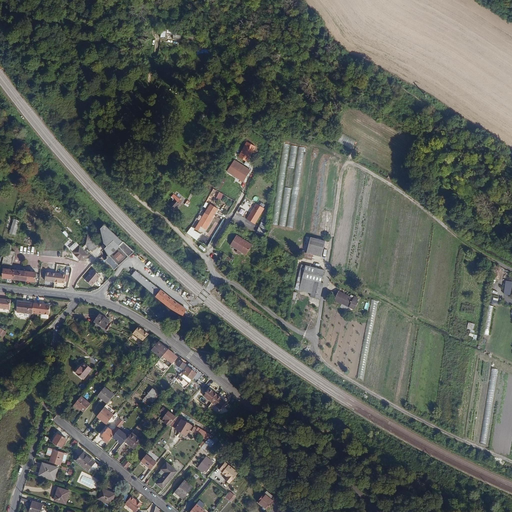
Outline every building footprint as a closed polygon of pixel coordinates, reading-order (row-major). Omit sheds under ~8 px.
[(342,133),(337,141),(351,149),(356,141),(342,133)] [(249,148),(251,145),(248,143),(240,156),(246,160),(252,149),(249,148)] [(290,146),(283,145),(271,224),(278,225),(290,146)] [(297,147),(290,146),(278,225),(285,226),(297,147)] [(306,148),(297,147),(285,226),(294,227),(305,150),(306,148)] [(312,151),(305,150),(294,227),(301,228),(311,159),(312,151)] [(321,161),(311,159),(301,228),(310,230),(321,161)] [(235,160),(228,172),(244,182),(251,170),(235,160)] [(339,161),(329,160),(319,236),(329,237),(339,161)] [(357,170),(346,168),(331,265),(342,267),(357,170)] [(174,198),(169,204),(173,208),(181,199),(173,192),(171,195),(174,198)] [(255,224),(265,209),(256,204),(247,219),(255,224)] [(241,205),(236,213),(244,218),(249,210),(241,205)] [(211,217),(203,213),(197,223),(197,224),(196,226),(199,228),(200,226),(204,228),(211,217)] [(20,221),(14,219),(10,233),(16,235),(20,221)] [(215,222),(206,236),(211,239),(220,224),(215,222)] [(264,235),(266,228),(259,225),(257,232),(264,235)] [(134,251),(108,228),(104,233),(107,236),(104,239),(109,244),(104,248),(107,255),(107,256),(106,256),(107,258),(106,259),(105,261),(110,265),(113,269),(117,266),(134,251)] [(236,235),(230,245),(246,255),(253,245),(236,235)] [(98,247),(90,237),(86,240),(93,251),(98,247)] [(309,238),(308,244),(323,247),(324,241),(309,238)] [(308,244),(306,253),(312,254),(313,251),(322,253),(323,247),(308,244)] [(89,256),(79,245),(72,252),(80,261),(83,261),(89,256)] [(11,265),(14,252),(11,251),(6,250),(2,263),(11,265)] [(302,251),(301,257),(311,260),(312,254),(306,253),(304,253),(304,251),(302,251)] [(301,264),(298,277),(311,280),(313,281),(319,283),(320,283),(324,271),(301,264)] [(35,282),(36,272),(5,269),(4,279),(35,282)] [(101,276),(94,270),(85,280),(93,286),(101,276)] [(138,272),(135,270),(132,275),(138,281),(150,290),(158,297),(168,305),(171,308),(181,313),(183,314),(186,309),(184,308),(179,304),(175,301),(170,297),(165,294),(163,292),(162,291),(159,288),(154,284),(146,279),(138,272)] [(56,273),(47,272),(46,281),(55,282),(56,273)] [(66,274),(56,273),(55,282),(65,283),(66,274)] [(311,280),(298,277),(296,285),(298,290),(308,292),(311,280)] [(313,281),(312,287),(315,288),(314,292),(319,293),(322,283),(320,283),(319,283),(313,281)] [(315,288),(312,287),(309,296),(317,298),(318,298),(319,293),(314,292),(315,288)] [(335,298),(342,302),(348,306),(353,298),(339,290),(335,298)] [(0,308),(9,310),(10,299),(0,297),(0,308)] [(378,302),(371,300),(358,377),(363,380),(378,302)] [(33,312),(34,302),(18,301),(16,311),(32,313),(33,312)] [(144,301),(140,306),(148,313),(152,308),(144,301)] [(49,314),(50,304),(34,302),(33,312),(49,314)] [(99,314),(92,325),(98,329),(105,333),(107,329),(105,328),(110,321),(99,314)] [(468,336),(476,338),(477,335),(473,334),(475,324),(469,322),(466,329),(470,330),(468,336)] [(137,328),(132,334),(142,342),(147,335),(137,328)] [(158,342),(151,351),(161,358),(162,357),(168,350),(168,349),(158,342)] [(168,350),(162,357),(172,364),(177,358),(168,350)] [(179,360),(177,364),(183,369),(186,364),(184,362),(179,360)] [(86,363),(76,373),(84,381),(94,371),(86,363)] [(187,367),(185,370),(193,376),(194,376),(196,373),(187,367)] [(498,370),(491,369),(478,443),(485,445),(498,370)] [(193,376),(185,370),(183,373),(191,379),(193,376)] [(105,387),(98,395),(108,403),(115,395),(105,387)] [(218,413),(227,402),(210,387),(202,397),(215,408),(214,410),(218,413)] [(153,388),(149,393),(153,396),(157,391),(153,388)] [(81,396),(74,404),(84,412),(91,404),(81,396)] [(107,404),(97,416),(107,424),(110,420),(115,414),(117,412),(107,404)] [(168,408),(161,416),(171,424),(177,417),(178,416),(168,408)] [(115,414),(110,420),(114,424),(119,418),(115,414)] [(170,425),(187,435),(192,426),(177,417),(171,424),(170,425)] [(129,436),(119,429),(114,435),(112,437),(116,440),(118,442),(119,442),(122,445),(125,441),(129,436)] [(103,440),(107,443),(112,437),(114,435),(107,430),(102,435),(104,437),(103,438),(103,440)] [(52,442),(60,447),(65,438),(57,433),(52,442)] [(129,436),(125,441),(135,449),(141,440),(132,433),(129,436)] [(205,442),(201,447),(206,451),(211,446),(205,442)] [(51,456),(49,462),(58,464),(60,465),(64,452),(54,448),(51,456)] [(83,452),(76,461),(87,470),(94,462),(83,452)] [(158,463),(148,455),(141,462),(152,471),(158,463)] [(206,457),(198,467),(203,472),(204,470),(206,471),(213,462),(206,457)] [(126,460),(121,465),(126,468),(130,463),(126,460)] [(42,462),(39,473),(49,476),(48,478),(54,480),(57,467),(42,462)] [(162,476),(156,483),(162,489),(177,471),(166,462),(161,468),(162,469),(158,473),(162,476)] [(228,464),(222,472),(227,476),(225,479),(229,482),(231,479),(232,480),(233,478),(238,472),(228,464)] [(183,480),(174,492),(180,497),(183,499),(186,495),(187,493),(192,487),(183,480)] [(59,488),(54,499),(65,503),(69,491),(59,488)] [(103,489),(98,499),(111,504),(115,494),(103,489)] [(231,491),(227,496),(232,500),(236,495),(231,491)] [(261,496),(257,501),(267,508),(274,500),(264,492),(261,496)] [(131,495),(125,502),(136,511),(141,504),(141,503),(137,499),(137,500),(131,495)] [(26,511),(38,511),(41,503),(30,500),(26,511)]
